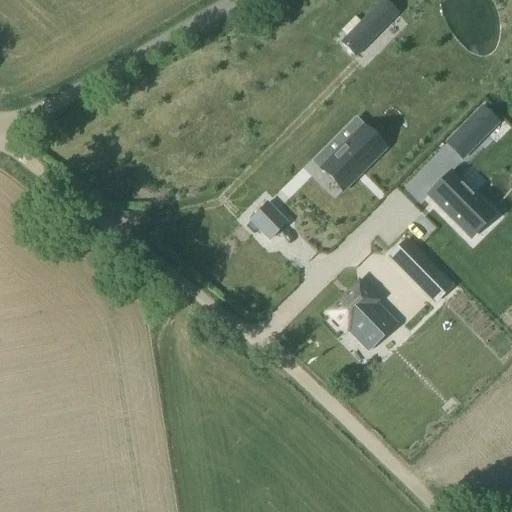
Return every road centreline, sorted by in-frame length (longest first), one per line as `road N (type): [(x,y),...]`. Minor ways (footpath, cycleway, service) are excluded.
road 1 (unknown): [(204,21),(339,190),(434,246),(511,324)]
road 2 (unclassified): [(0,131),(243,0)]
